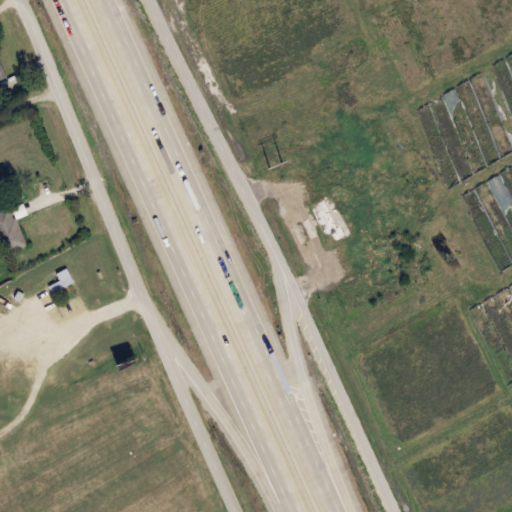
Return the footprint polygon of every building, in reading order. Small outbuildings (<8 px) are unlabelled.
[(488,184),(511,232),(511,172),(488,184)] [(496,272),(507,266),(478,197),(466,202),(496,272)] [(2,254),(0,248),(0,211),(8,209),(12,218),(14,217),(25,246),(2,254)] [(47,285),(57,281),(54,273),(65,269),(72,283),(50,293),(47,285)] [(511,331),(495,296),(468,309),(504,385),(511,381),(511,331)]
